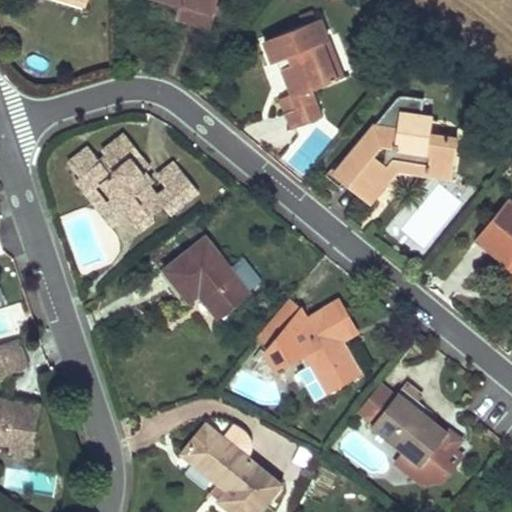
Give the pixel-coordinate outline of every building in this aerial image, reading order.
[(180,0),(184,1),(212,10),(215,0),(180,0)] [(184,1),(180,15),(207,24),(212,10),(184,1)] [(320,19),(265,40),(273,62),(279,60),(287,56),(291,66),(282,68),(292,94),(297,107),(286,111),(293,128),(321,117),(310,91),(336,81),(322,44),(328,41),(320,19)] [(328,41),(322,44),(336,81),(342,79),(328,41)] [(287,56),(279,60),(282,68),(291,66),(287,56)] [(286,111),(297,107),(292,94),(280,98),(286,111)] [(397,129),(400,114),(386,111),(374,125),(397,129)] [(374,125),(334,174),(363,198),(388,166),(384,165),(374,157),(382,147),(388,148),(395,150),(393,160),(427,165),(427,170),(451,174),(457,138),(429,134),(418,132),(421,117),(400,114),(397,129),(374,125)] [(421,117),(418,132),(429,134),(432,120),(421,117)] [(89,146),(68,163),(79,178),(77,180),(113,228),(128,216),(143,204),(150,214),(161,206),(168,216),(201,192),(190,177),(170,191),(166,187),(158,193),(152,184),(157,181),(149,170),(144,174),(137,164),(147,157),(127,131),(102,150),(106,155),(99,159),(89,146)] [(388,166),(363,198),(369,203),(397,171),(450,178),(451,174),(427,170),(427,165),(393,160),(395,150),(388,148),(384,165),(388,166)] [(144,174),(149,170),(154,167),(147,157),(137,164),(144,174)] [(176,160),(156,174),(166,187),(170,191),(190,177),(176,160)] [(511,203),(507,200),(477,238),(510,266),(511,264),(511,203)] [(143,204),(128,216),(140,233),(156,221),(150,214),(143,204)] [(207,237),(165,269),(185,297),(199,286),(203,291),(201,294),(220,317),(251,293),(229,266),(207,237)] [(236,260),(229,266),(251,293),(258,289),(236,260)] [(199,286),(185,297),(190,303),(201,294),(203,291),(199,286)] [(301,309),(288,299),(258,335),(272,349),(267,354),(278,371),(300,359),(305,368),(296,373),(314,404),(361,377),(345,347),(340,350),(337,344),(355,336),(337,303),(307,320),(301,309)] [(18,337),(0,344),(0,379),(29,368),(18,337)] [(342,342),(337,344),(340,350),(345,347),(342,342)] [(395,397),(381,385),(360,410),(375,422),(395,397)] [(421,397),(405,385),(398,393),(414,406),(421,397)] [(414,406),(398,393),(395,397),(375,422),(372,426),(406,453),(421,466),(423,483),(441,481),(453,468),(442,459),(446,454),(448,456),(453,450),(457,446),(445,437),(448,433),(414,406)] [(0,399),(0,441),(10,443),(9,452),(35,455),(43,406),(0,399)] [(208,425),(184,454),(219,482),(230,491),(221,501),(233,511),(260,511),(282,486),(208,425)] [(457,446),(460,443),(448,433),(445,437),(457,446)] [(462,457),(453,450),(448,456),(446,454),(442,459),(453,468),(462,457)] [(421,466),(406,453),(396,465),(419,484),(423,483),(421,466)] [(221,501),(230,491),(219,482),(211,493),(221,501)]
